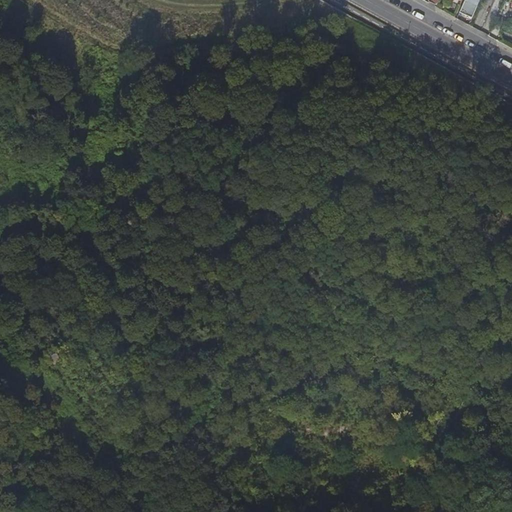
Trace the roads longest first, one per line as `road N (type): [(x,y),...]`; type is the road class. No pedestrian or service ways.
road 1 (unclassified): [(365,0),(511,81)]
road 2 (residential): [(511,60),(401,0)]
